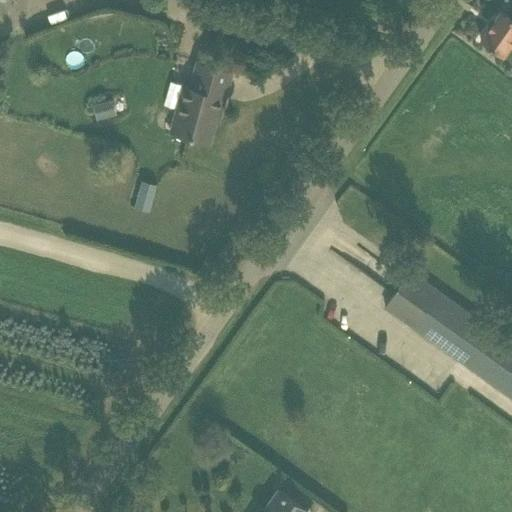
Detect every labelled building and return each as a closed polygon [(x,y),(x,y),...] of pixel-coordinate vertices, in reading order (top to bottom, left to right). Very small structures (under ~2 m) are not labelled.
[(0,0),(0,6),(8,9),(10,0),(0,0)] [(511,16),(511,17),(501,10),(480,39),(503,55),(511,42),(511,16)] [(183,84),(170,130),(209,141),(217,109),(221,110),(232,71),(197,61),(190,86),(183,84)] [(97,118),(111,115),(107,99),(93,103),(97,118)] [(144,177),(136,204),(154,209),(162,182),(144,177)] [(511,343),(506,339),(438,290),(413,325),(511,396),(511,343)] [(306,511),(308,510),(279,489),(263,511),(306,511)]
